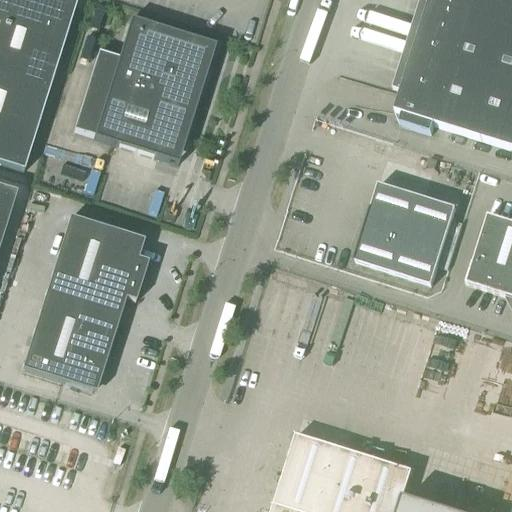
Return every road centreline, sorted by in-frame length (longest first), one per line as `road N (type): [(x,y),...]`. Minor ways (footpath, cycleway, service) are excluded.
road 1 (residential): [(154,511),(318,0)]
road 2 (unknown): [(243,236),(511,326)]
